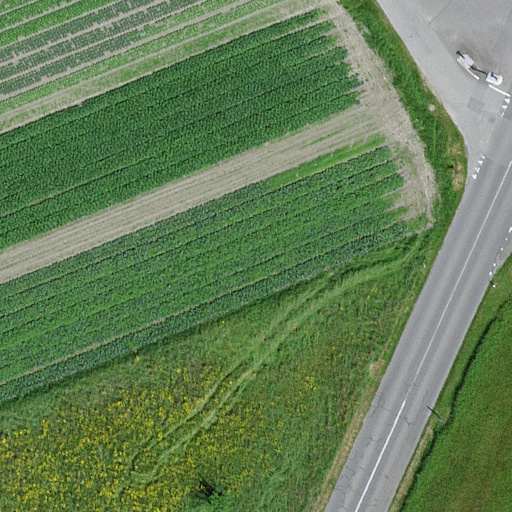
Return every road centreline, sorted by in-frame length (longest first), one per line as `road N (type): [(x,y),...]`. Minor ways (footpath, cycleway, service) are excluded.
road 1 (tertiary): [(511,169),(363,511)]
road 2 (unclassified): [(511,96),(455,56),(417,0)]
